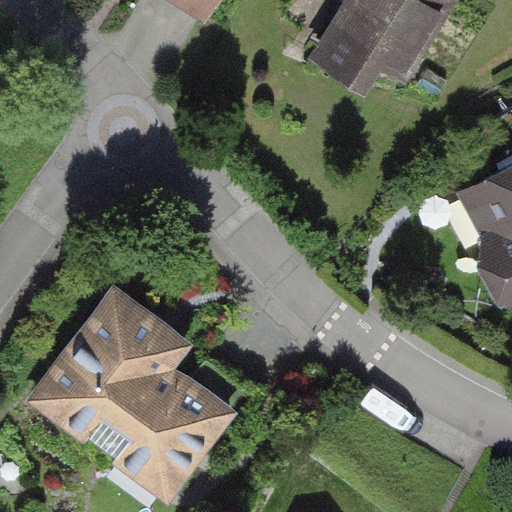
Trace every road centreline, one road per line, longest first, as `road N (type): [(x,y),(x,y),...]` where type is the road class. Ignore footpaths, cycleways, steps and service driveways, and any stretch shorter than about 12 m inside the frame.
road 1 (residential): [(124,114),(376,349),(511,424)]
road 2 (unclassified): [(0,290),(124,114)]
road 3 (residential): [(9,0),(124,114)]
